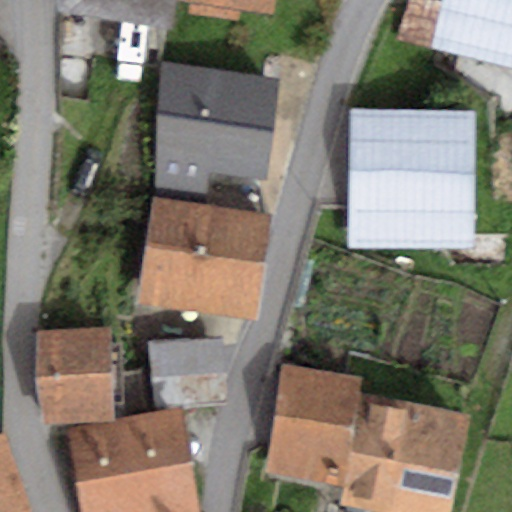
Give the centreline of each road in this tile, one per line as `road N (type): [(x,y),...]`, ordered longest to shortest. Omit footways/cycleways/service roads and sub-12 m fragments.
road 1 (residential): [(218,511),(311,150),(365,0)]
road 2 (residential): [(39,0),(21,304),(25,387),(56,511)]
